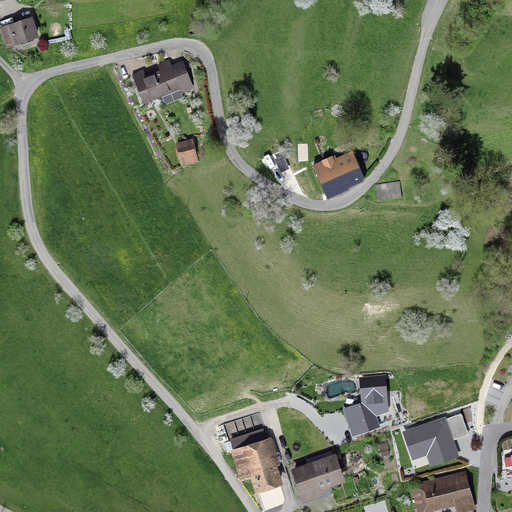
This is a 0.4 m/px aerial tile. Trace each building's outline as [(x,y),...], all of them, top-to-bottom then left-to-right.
[(35,38),(29,20),(1,29),(6,47),(35,38)] [(170,95),(180,91),(182,94),(196,89),(184,60),(173,65),(170,59),(157,65),(160,70),(170,95)] [(132,75),(144,105),(170,95),(160,70),(146,76),(144,70),(132,75)] [(193,140),(177,145),(182,166),(199,162),(193,140)] [(313,166),(326,197),(362,181),(351,157),(337,163),(334,157),(313,166)] [(401,199),(397,174),(388,176),(389,183),(375,185),(377,202),(401,199)] [(384,377),(361,379),(362,405),(345,410),(353,437),(378,428),(375,417),(388,412),(384,377)] [(445,419),(403,433),(413,460),(427,455),(431,467),(458,457),(445,419)] [(273,466),(265,442),(261,431),(230,441),(243,480),(252,477),(256,491),(279,483),(273,466)] [(300,493),(341,479),(333,458),(293,472),(300,493)] [(424,486),(424,485),(411,487),(417,511),(418,511),(418,510),(454,502),(456,511),(458,511),(474,508),(472,497),(464,472),(457,474),(458,479),(424,486)] [(390,507),(388,502),(380,505),(381,510),(390,507)]
